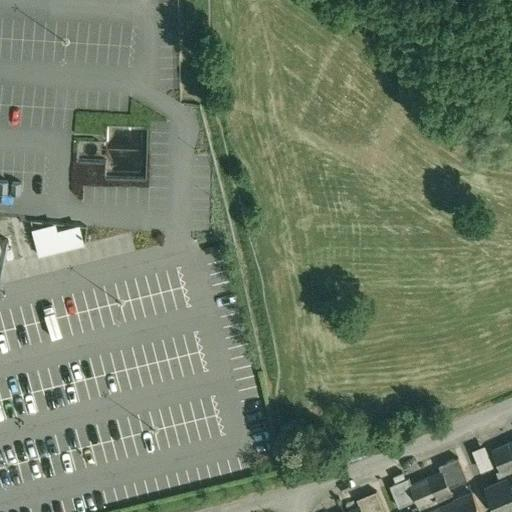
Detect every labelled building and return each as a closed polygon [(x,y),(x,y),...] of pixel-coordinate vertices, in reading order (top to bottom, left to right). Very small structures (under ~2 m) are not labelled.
[(42,235),(44,251),(91,246),(88,220),(37,226),(36,217),(28,218),(30,237),(42,235)] [(501,480),(487,486),(497,511),(505,511),(511,509),(511,451),(509,444),(509,443),(493,450),(501,469),(498,473),(501,480)] [(480,511),(473,492),(456,499),(452,490),(451,490),(449,487),(467,479),(458,457),(439,465),(442,471),(427,477),(441,511),(480,511)] [(441,511),(427,477),(427,478),(412,484),(409,477),(390,485),(399,506),(417,499),(419,503),(418,504),(422,511),(441,511)] [(382,511),(385,511),(377,490),(357,498),(360,505),(345,511),(344,511),(382,511)]
